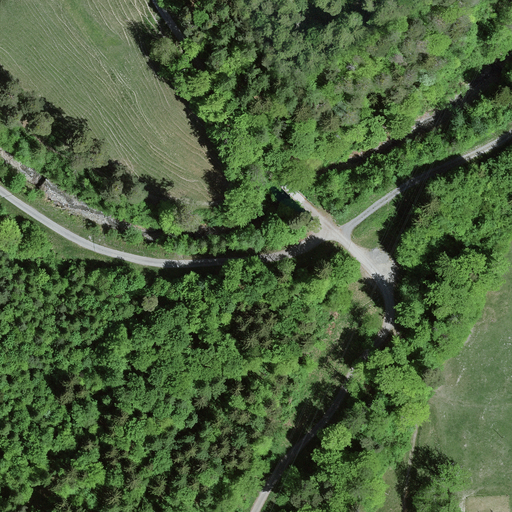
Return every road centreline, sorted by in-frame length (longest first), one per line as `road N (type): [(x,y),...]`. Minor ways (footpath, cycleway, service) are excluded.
road 1 (track): [(337,235),(287,255),(141,261),(86,245),(0,188)]
road 2 (track): [(337,235),(383,283),(390,324),(284,461),(255,511)]
road 3 (track): [(282,182),(156,0)]
road 4 (track): [(511,132),(412,182),(337,235)]
